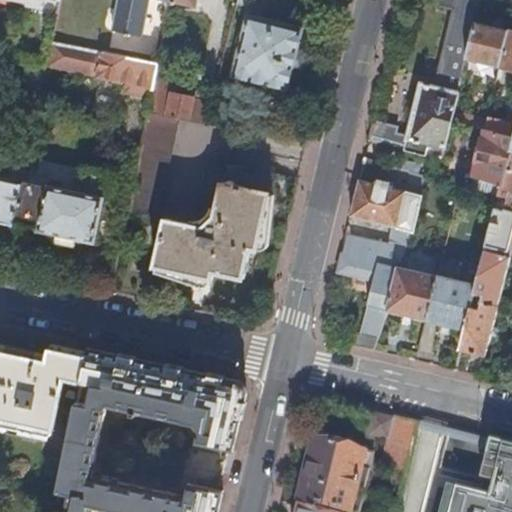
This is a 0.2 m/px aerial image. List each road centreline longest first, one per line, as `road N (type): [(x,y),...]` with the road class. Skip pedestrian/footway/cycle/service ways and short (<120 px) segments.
road 1 (residential): [(373,0),(285,363)]
road 2 (residential): [(285,363),(0,298)]
road 3 (residential): [(285,363),(511,417)]
road 4 (residential): [(285,363),(249,511)]
